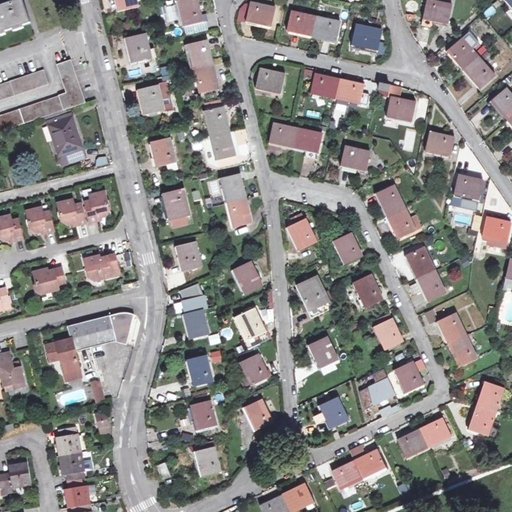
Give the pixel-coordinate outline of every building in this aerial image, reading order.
[(16,0),(3,4),(2,0),(0,1),(0,32),(31,22),(22,0),(16,0)] [(116,0),(118,4),(123,3),(125,10),(139,6),(137,0),(116,0)] [(189,19),(183,21),(185,27),(204,23),(198,0),(174,0),(175,3),(179,2),(180,8),(186,7),(189,19)] [(428,0),(424,18),(434,21),(448,25),(452,5),(428,0)] [(271,27),(276,8),(251,3),(250,7),(247,22),(271,27)] [(247,24),(247,22),(250,7),(245,6),(240,14),(239,22),(247,24)] [(180,8),(183,21),(189,19),(186,7),(180,8)] [(288,30),(300,33),(301,27),(307,28),(305,34),(312,36),(324,38),(325,32),(332,34),(330,39),(337,41),(340,21),(336,20),(337,17),(329,16),(329,19),(291,11),(288,30)] [(434,21),(424,18),(422,27),(432,29),(434,21)] [(352,48),(378,53),(382,31),(357,25),(352,48)] [(465,70),(463,72),(479,91),(496,76),(471,48),(477,44),(468,33),(448,51),(465,70)] [(133,63),(157,57),(155,48),(150,49),(146,34),(127,39),(133,63)] [(206,86),(200,87),(202,94),(220,89),(208,40),(187,46),(196,81),(199,81),(205,79),(206,86)] [(70,61),(57,65),(67,93),(0,116),(0,131),(85,103),(70,61)] [(256,88),(281,93),(285,74),(260,69),(256,88)] [(0,84),(0,98),(48,83),(44,70),(0,84)] [(310,93),(324,96),(325,90),(330,91),(329,97),(335,98),(342,100),(343,94),(348,95),(347,101),(359,104),(363,84),(339,79),(315,74),(310,93)] [(388,93),(390,85),(379,83),(377,90),(388,93)] [(140,90),(146,114),(164,110),(159,86),(140,90)] [(401,113),(413,116),(416,103),(397,99),(400,88),(391,86),(388,97),(390,98),(386,116),(399,119),(401,113)] [(492,102),(511,124),(511,94),(506,89),(492,102)] [(204,102),(206,112),(225,107),(222,98),(204,102)] [(221,146),(215,148),(218,160),(236,155),(225,107),(206,112),(212,137),(218,135),(221,146)] [(47,120),(49,125),(73,118),(71,113),(47,120)] [(412,122),(413,116),(401,113),(399,119),(412,122)] [(73,118),(49,125),(58,154),(62,153),(63,157),(60,158),(62,165),(86,157),(73,118)] [(281,146),(281,148),(293,151),(293,148),(318,154),(322,134),(273,123),(269,143),(281,146)] [(426,151),(450,157),(454,137),(430,132),(426,151)] [(212,137),(215,148),(221,146),(218,135),(212,137)] [(167,165),(177,163),(171,138),(152,143),(158,167),(167,165)] [(341,166),(366,172),(370,153),(345,147),(341,166)] [(109,165),(109,157),(95,157),(95,165),(109,165)] [(178,168),(177,163),(167,165),(168,171),(178,168)] [(222,178),(228,203),(226,203),(230,219),(231,219),(233,227),(253,223),(241,174),(222,178)] [(460,208),(476,212),(483,180),(459,175),(455,194),(462,196),(460,208)] [(413,226),(419,223),(415,214),(409,217),(394,186),(376,194),(398,239),(416,230),(413,226)] [(165,195),(171,220),(173,219),(175,227),(189,224),(187,216),(191,215),(185,190),(165,195)] [(108,210),(104,192),(89,195),(90,201),(84,202),(89,222),(97,220),(96,218),(105,216),(108,210)] [(85,223),(80,204),(73,205),(72,200),(57,203),(61,221),(67,224),(76,222),(77,225),(85,223)] [(53,231),(49,211),(42,213),(41,208),(26,211),(30,228),(36,232),(45,230),(46,232),(53,231)] [(294,226),(289,228),(300,251),(317,243),(306,220),(305,221),(301,214),(290,219),(294,226)] [(22,238),(17,219),(11,221),(9,215),(0,217),(0,236),(5,240),(14,237),(15,240),(22,238)] [(482,236),(507,242),(511,222),(486,217),(482,236)] [(334,242),(339,253),(337,254),(342,266),(363,256),(352,233),(334,242)] [(131,251),(129,242),(121,244),(124,253),(131,251)] [(177,247),(183,271),(202,267),(196,242),(177,247)] [(407,257),(417,279),(428,302),(446,293),(424,248),(407,257)] [(98,256),(84,260),(88,277),(93,280),(111,276),(110,271),(117,269),(114,255),(99,259),(98,256)] [(235,271),(237,276),(235,277),(243,294),(263,285),(252,263),(235,271)] [(65,285),(61,268),(47,271),(46,269),(33,273),(35,284),(34,286),(35,290),(40,293),(58,289),(57,287),(65,285)] [(372,276),(360,282),(371,304),(382,298),(372,276)] [(324,293),(317,278),(297,287),(307,310),(309,309),(326,302),(328,301),(324,293)] [(365,307),(371,304),(360,282),(354,285),(365,307)] [(204,296),(198,284),(179,292),(183,301),(181,301),(185,315),(191,313),(204,310),(209,309),(205,296),(204,296)] [(409,287),(413,295),(420,292),(416,284),(409,287)] [(0,309),(9,307),(4,288),(0,289),(0,309)] [(326,302),(309,309),(312,317),(329,309),(326,302)] [(238,317),(249,340),(263,333),(266,331),(255,309),(238,317)] [(204,310),(191,313),(197,337),(210,334),(204,310)] [(424,316),(428,324),(435,320),(431,312),(424,316)] [(129,314),(120,313),(109,316),(68,326),(71,338),(46,344),(50,360),(60,358),(61,363),(63,363),(65,371),(79,368),(74,350),(115,340),(119,344),(126,345),(133,315),(129,314)] [(190,339),(197,337),(191,313),(185,315),(190,339)] [(375,320),(377,326),(380,325),(388,341),(400,335),(392,318),(391,319),(388,313),(375,320)] [(470,343),(467,336),(455,313),(437,322),(448,345),(455,342),(460,353),(453,356),(459,367),(478,358),(470,343)] [(380,325),(377,326),(375,327),(385,350),(403,341),(400,335),(388,341),(380,325)] [(263,333),(249,340),(252,346),(266,339),(263,333)] [(217,334),(208,336),(211,345),(220,343),(217,334)] [(467,336),(470,343),(475,341),(471,334),(467,336)] [(320,368),(337,360),(326,337),(309,345),(320,368)] [(448,345),(453,356),(460,353),(455,342),(448,345)] [(210,352),(212,363),(221,361),(219,351),(210,352)] [(253,351),(244,355),(246,360),(255,356),(253,351)] [(0,354),(0,371),(3,385),(12,383),(13,388),(25,385),(20,367),(19,367),(18,364),(12,365),(9,352),(0,354)] [(242,362),(253,385),(270,376),(259,354),(255,356),(246,360),(242,362)] [(208,356),(195,360),(201,384),(214,380),(208,356)] [(414,366),(410,358),(395,366),(397,371),(396,371),(407,393),(424,385),(419,376),(414,366)] [(195,386),(201,384),(195,360),(189,361),(195,386)] [(422,362),(414,366),(419,376),(427,372),(422,362)] [(79,368),(65,371),(67,378),(81,375),(79,368)] [(377,385),(360,393),(364,410),(395,396),(384,370),(372,376),(377,385)] [(96,380),(91,382),(96,401),(105,399),(101,385),(97,386),(96,380)] [(486,383),(478,406),(484,409),(492,385),(486,383)] [(506,390),(492,385),(484,409),(478,406),(469,430),(490,437),(493,427),(498,414),(506,390)] [(190,388),(184,389),(186,397),(192,395),(190,388)] [(332,429),(349,421),(337,398),(320,406),(332,429)] [(245,408),(256,430),(274,422),(262,399),(245,408)] [(195,425),(194,425),(196,430),(217,425),(211,401),(190,406),(195,425)] [(400,405),(388,410),(391,415),(402,409),(400,405)] [(99,434),(108,432),(103,412),(94,414),(99,434)] [(442,419),(397,440),(407,460),(429,449),(428,447),(451,436),(442,419)] [(90,511),(87,511),(85,504),(89,504),(86,484),(82,485),(81,479),(85,478),(76,426),(57,429),(58,437),(55,438),(61,475),(65,474),(67,488),(63,489),(67,508),(70,507),(71,511),(90,511)] [(500,430),(493,427),(490,437),(497,439),(500,430)] [(206,468),(208,475),(221,471),(213,441),(194,446),(195,453),(193,453),(198,470),(200,470),(206,468)] [(362,446),(350,451),(355,461),(362,478),(363,480),(386,470),(385,468),(380,456),(377,450),(366,455),(363,448),(362,446)] [(362,478),(355,461),(332,472),(340,489),(362,478)] [(0,489),(31,484),(27,462),(8,465),(9,472),(0,473),(0,489)] [(164,463),(158,466),(162,478),(169,475),(164,463)] [(202,477),(208,475),(206,468),(200,470),(202,477)] [(406,487),(403,480),(396,483),(399,490),(406,487)] [(305,485),(260,506),(262,511),(299,511),(314,505),(305,485)]
